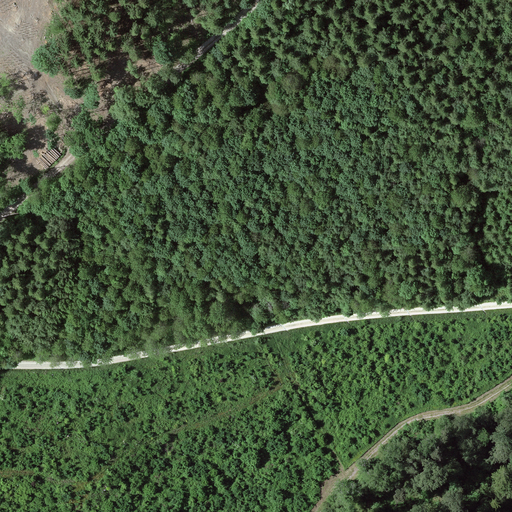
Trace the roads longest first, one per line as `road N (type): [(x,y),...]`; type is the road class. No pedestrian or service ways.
road 1 (track): [(0,361),(97,361),(330,318),(511,303)]
road 2 (track): [(0,219),(260,0)]
